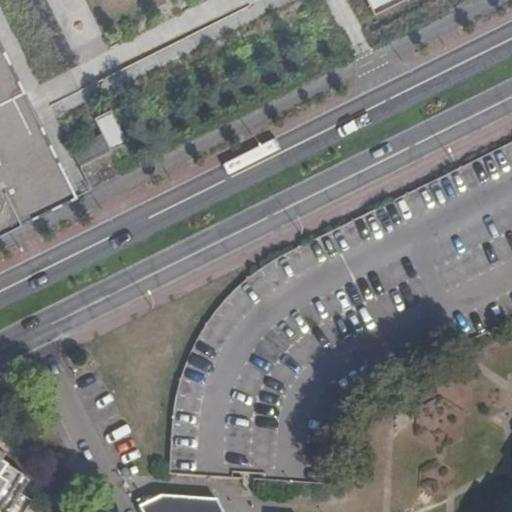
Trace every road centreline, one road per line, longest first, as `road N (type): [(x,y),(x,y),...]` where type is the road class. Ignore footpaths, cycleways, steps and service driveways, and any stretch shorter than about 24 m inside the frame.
road 1 (secondary): [(511,47),(0,299)]
road 2 (secondary): [(27,337),(511,98)]
road 3 (residential): [(111,511),(27,337)]
